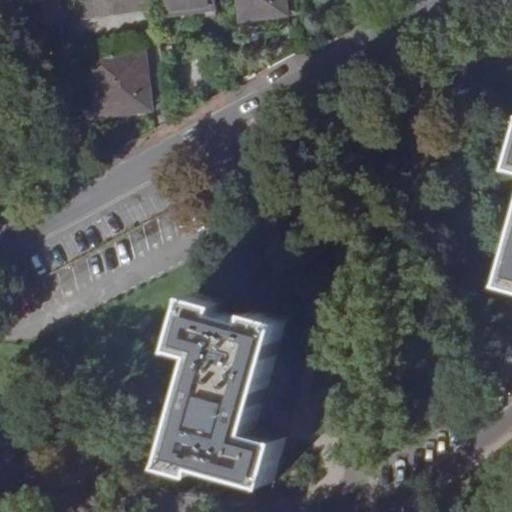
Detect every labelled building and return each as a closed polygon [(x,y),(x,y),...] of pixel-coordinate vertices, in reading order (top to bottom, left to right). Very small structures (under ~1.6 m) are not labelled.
[(79,19),(77,0),(49,0),(52,22),(79,19)] [(106,15),(103,0),(77,0),(79,19),(106,15)] [(130,12),(128,0),(103,0),(106,15),(130,12)] [(156,0),(128,0),(130,12),(157,8),(156,0)] [(213,0),(166,0),(169,16),(215,10),(213,0)] [(239,0),(242,18),(285,13),(283,0),(239,0)] [(366,0),(350,0),(353,21),(369,14),(366,0)] [(144,50),(95,56),(104,121),(146,115),(145,107),(151,107),(144,50)] [(78,118),(66,120),(71,154),(83,152),(78,118)] [(202,464),(267,480),(270,480),(281,438),(252,431),(260,396),(278,321),(249,313),(247,321),(214,313),(215,305),(187,298),(175,350),(195,354),(169,464),(199,472),(202,464)]
